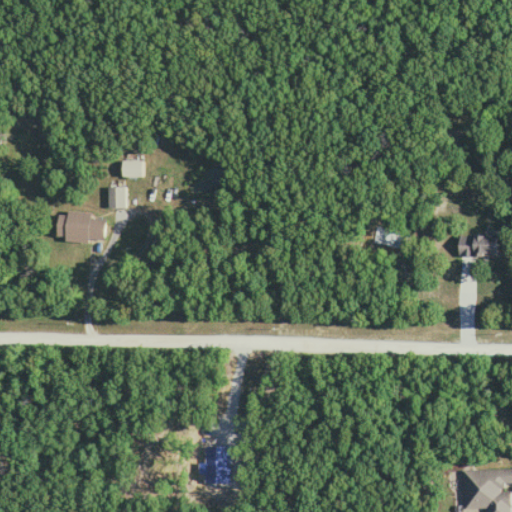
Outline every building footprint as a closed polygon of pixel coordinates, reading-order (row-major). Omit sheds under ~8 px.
[(141,175),(140,160),(122,160),(123,175),(141,175)] [(108,185),(108,207),(125,207),(125,185),(108,185)] [(103,241),(104,214),(67,212),(67,215),(58,215),(57,240),(103,241)] [(459,257),(498,257),(498,236),(459,236),(459,257)] [(511,468),(464,469),(464,507),(487,507),(487,511),(510,511),(510,481),(511,481),(511,468)]
